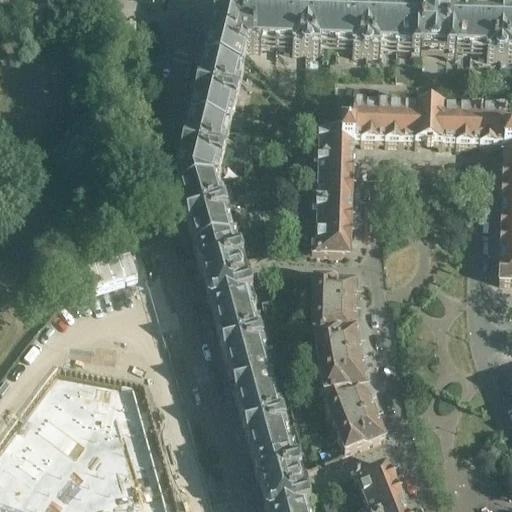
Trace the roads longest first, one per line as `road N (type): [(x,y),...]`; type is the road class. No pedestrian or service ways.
road 1 (residential): [(478,343),(480,200),(471,189),(384,188),(376,196),(374,275)]
road 2 (residential): [(177,303),(147,193),(195,0)]
road 3 (residential): [(239,511),(177,303)]
road 4 (residential): [(374,275),(276,274),(177,303)]
road 5 (residential): [(374,275),(408,451)]
road 6 (residential): [(246,511),(408,451)]
